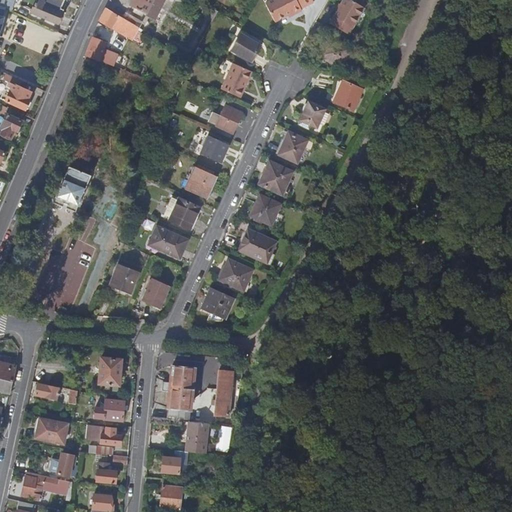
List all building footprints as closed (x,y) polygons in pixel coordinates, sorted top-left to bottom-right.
[(0,0),(0,7),(5,9),(11,11),(14,0),(0,0)] [(36,0),(32,12),(58,25),(64,12),(62,11),(66,0),(65,0),(36,0)] [(132,0),(129,5),(149,16),(157,0),(132,0)] [(164,0),(157,0),(149,16),(155,19),(164,0)] [(313,2),(311,0),(271,0),(265,3),(275,22),(288,16),(293,13),(294,15),(302,11),(301,8),(313,2)] [(365,8),(352,0),(344,0),(332,22),(350,33),(365,8)] [(214,21),(219,12),(209,6),(206,12),(208,18),(214,21)] [(100,21),(132,40),(137,31),(139,28),(105,9),(100,21)] [(260,46),(242,35),(233,50),(252,61),(260,46)] [(341,67),(351,48),(331,37),(321,55),(341,67)] [(86,56),(94,59),(99,61),(105,44),(93,39),(86,56)] [(94,59),(86,56),(53,139),(62,141),(86,79),(94,59)] [(253,71),(234,63),(223,88),(241,97),(253,71)] [(23,81),(11,76),(8,82),(14,85),(10,93),(5,90),(1,98),(27,111),(32,103),(31,101),(28,99),(32,93),(20,87),(23,81)] [(344,82),(337,80),(335,89),(330,99),(353,110),(363,91),(344,82)] [(326,109),(309,101),(301,119),(313,124),(317,126),(318,126),(326,109)] [(234,133),(243,113),(226,105),(221,116),(217,125),(234,133)] [(5,126),(1,134),(11,139),(15,131),(17,132),(22,121),(20,120),(23,114),(13,109),(9,116),(7,115),(2,125),(5,126)] [(221,116),(214,112),(209,121),(217,125),(221,116)] [(299,123),(311,129),(311,128),(313,124),(301,119),(299,123)] [(298,163),(309,140),(290,131),(280,154),(298,163)] [(231,145),(230,147),(210,138),(202,155),(223,165),(232,146),(231,145)] [(67,144),(62,141),(53,139),(46,157),(52,160),(59,146),(66,148),(68,144),(67,144)] [(287,187),(294,172),(272,162),(261,184),(288,197),(291,190),(287,187)] [(214,175),(216,170),(203,164),(200,169),(214,175)] [(91,177),(69,168),(56,198),(78,207),(91,177)] [(214,175),(200,169),(198,169),(188,189),(209,198),(218,177),(214,175)] [(280,204),(260,195),(251,215),(271,224),(280,204)] [(201,207),(181,197),(171,219),(192,228),(201,207)] [(78,207),(56,198),(54,204),(76,213),(78,207)] [(134,220),(131,218),(127,214),(121,223),(124,226),(127,228),(129,228),(134,220)] [(189,241),(160,228),(153,243),(164,248),(163,249),(182,258),(189,241)] [(272,252),(277,242),(249,230),(247,234),(240,250),(271,264),(275,254),(272,252)] [(240,250),(247,234),(244,232),(236,249),(240,250)] [(244,290),(254,270),(230,258),(226,266),(230,268),(224,281),(244,290)] [(130,294),(138,274),(118,266),(109,286),(130,294)] [(171,287),(153,279),(144,300),(161,307),(171,287)] [(235,299),(212,289),(204,307),(226,317),(235,299)] [(121,360),(102,358),(99,384),(119,386),(121,360)] [(16,366),(0,362),(0,379),(12,382),(16,366)] [(194,368),(172,366),(171,383),(162,382),(161,391),(170,392),(168,408),(190,410),(194,368)] [(234,372),(219,370),(214,415),(229,416),(234,372)] [(0,391),(10,394),(12,382),(0,379),(0,391)] [(58,388),(38,384),(36,395),(55,399),(58,388)] [(78,391),(71,389),(69,403),(75,405),(78,391)] [(123,420),(125,401),(107,399),(105,408),(95,407),(94,418),(123,420)] [(67,424),(40,419),(36,438),(64,444),(67,424)] [(209,424),(190,422),(187,450),(190,450),(206,451),(209,424)] [(233,441),(235,427),(228,426),(226,439),(233,441)] [(116,429),(103,428),(101,443),(120,444),(121,435),(115,435),(116,429)] [(106,455),(106,448),(90,446),(89,453),(106,455)] [(190,450),(187,450),(176,449),(175,454),(170,454),(170,457),(163,456),(162,471),(188,474),(190,450)] [(70,466),(72,455),(62,453),(57,475),(68,477),(68,476),(74,477),(76,468),(70,466)] [(128,457),(108,455),(108,457),(114,457),(113,463),(127,464),(128,457)] [(43,473),(44,466),(30,463),(29,470),(43,473)] [(116,483),(117,472),(98,470),(96,481),(116,483)] [(40,475),(27,473),(21,495),(32,497),(32,496),(39,497),(42,483),(39,483),(40,475)] [(180,487),(180,480),(163,478),(160,507),(180,509),(181,497),(182,492),(184,493),(185,487),(180,487)] [(112,496),(94,494),(92,511),(105,511),(106,510),(110,510),(112,496)] [(33,511),(35,505),(20,501),(17,511),(33,511)]
